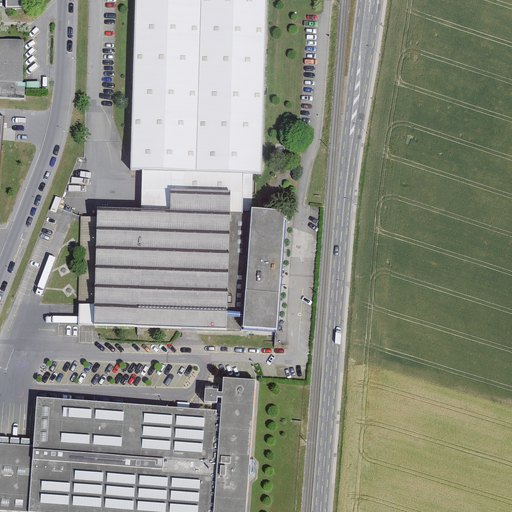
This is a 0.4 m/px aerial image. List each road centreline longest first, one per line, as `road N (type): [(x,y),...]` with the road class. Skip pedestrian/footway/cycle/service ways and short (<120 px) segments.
road 1 (primary): [(370,0),(343,205),(320,511)]
road 2 (residential): [(0,285),(64,106),(68,0)]
